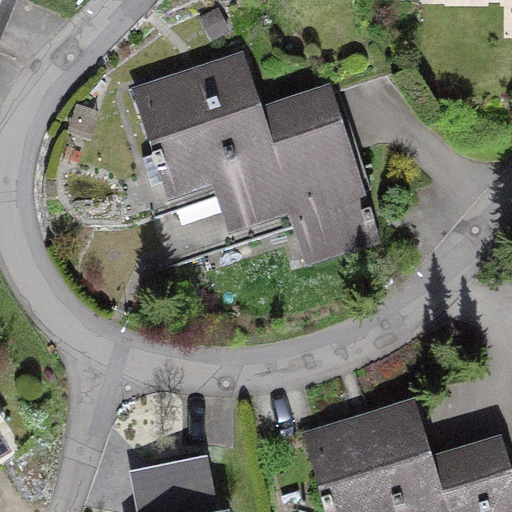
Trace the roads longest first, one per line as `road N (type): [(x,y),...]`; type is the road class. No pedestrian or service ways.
road 1 (residential): [(511,196),(360,346),(274,369),(169,374),(110,354)]
road 2 (residential): [(110,354),(62,330),(28,283),(9,217),(14,140),(65,59),(122,0)]
road 3 (residential): [(63,511),(110,354)]
